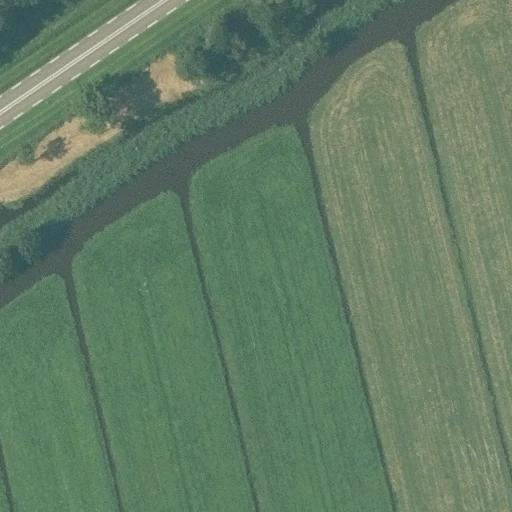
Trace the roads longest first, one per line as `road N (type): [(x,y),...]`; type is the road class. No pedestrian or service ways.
road 1 (track): [(0,254),(185,124),(253,90),(375,0)]
road 2 (primary): [(0,114),(166,0)]
